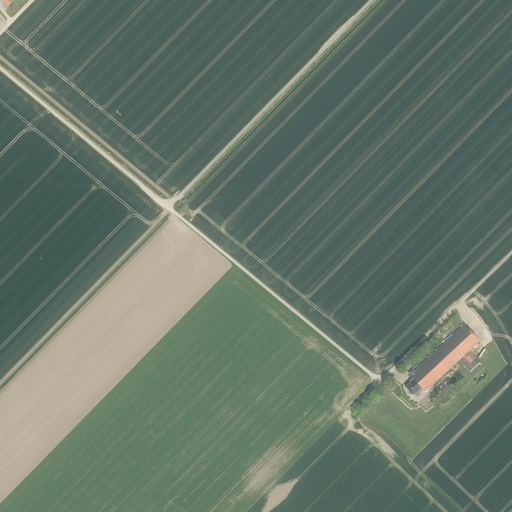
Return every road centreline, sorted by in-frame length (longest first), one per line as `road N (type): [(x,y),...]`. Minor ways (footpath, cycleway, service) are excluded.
road 1 (unclassified): [(168,208),(372,0)]
road 2 (unclassified): [(168,208),(379,381)]
road 3 (unclassified): [(168,208),(0,69)]
